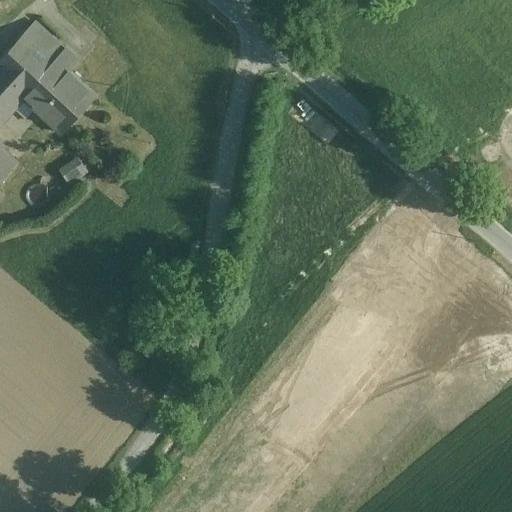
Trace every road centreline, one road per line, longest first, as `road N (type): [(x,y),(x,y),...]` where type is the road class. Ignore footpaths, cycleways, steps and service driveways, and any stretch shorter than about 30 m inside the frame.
road 1 (unclassified): [(255,28),(188,371),(158,425),(90,511)]
road 2 (tertiary): [(255,28),(511,249)]
